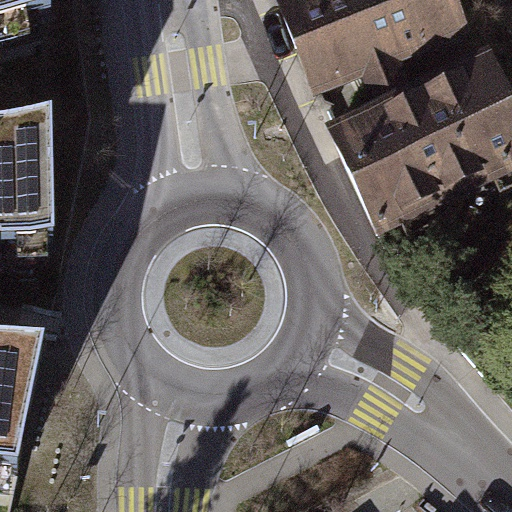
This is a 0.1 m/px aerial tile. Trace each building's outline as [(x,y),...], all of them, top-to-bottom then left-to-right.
[(0,0),(0,21),(47,11),(44,0),(0,0)] [(450,0),(278,0),(318,103),(468,47),(450,0)] [(511,0),(482,0),(488,12),(511,0)] [(511,115),(490,66),(339,134),(385,235),(511,177),(511,115)] [(46,119),(0,124),(0,241),(52,240),(46,119)] [(38,344),(0,341),(0,469),(12,471),(38,344)]
